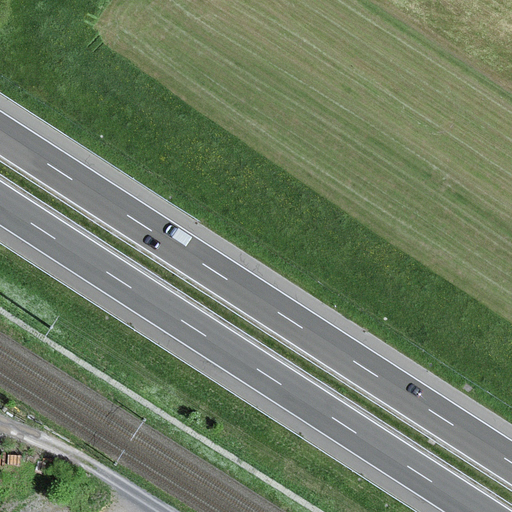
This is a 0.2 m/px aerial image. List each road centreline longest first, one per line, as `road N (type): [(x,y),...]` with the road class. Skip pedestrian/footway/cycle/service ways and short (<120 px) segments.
road 1 (motorway): [(511,463),(0,132)]
road 2 (motorway): [(0,203),(478,511)]
road 3 (track): [(161,511),(0,420)]
